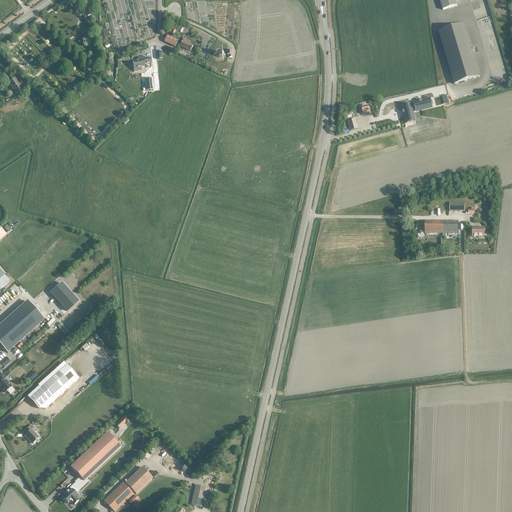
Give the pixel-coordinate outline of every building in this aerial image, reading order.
[(439,0),(443,10),(457,6),(455,0),(439,0)] [(454,85),(480,77),(464,25),(439,32),(454,85)] [(177,42),(178,41),(167,36),(164,42),(175,47),(178,42),(177,42)] [(190,51),(193,46),(189,44),(190,42),(183,39),(180,46),(190,51)] [(132,64),(129,64),(130,68),(133,67),(134,72),(141,71),(141,68),(145,67),(144,65),(151,64),(150,58),(143,59),(143,57),(138,58),(138,61),(132,62),(132,64)] [(16,94),(22,89),(15,79),(8,84),(16,94)] [(32,89),(24,80),(22,82),(30,91),(32,89)] [(414,104),(410,105),(409,104),(401,106),(405,121),(413,119),(411,111),(416,110),(416,111),(431,107),(429,99),(414,103),(414,104)] [(358,129),(356,119),(347,122),(350,131),(358,129)] [(449,211),(464,211),(464,203),(449,203),(449,211)] [(458,222),(424,222),(420,222),(420,234),(442,234),(442,236),(446,236),(446,234),(458,234),(458,222)] [(484,228),(472,227),(472,236),(473,236),(474,237),(476,237),(477,237),(480,237),(484,237),(484,228)] [(0,289),(9,282),(0,271),(0,289)] [(79,299),(62,282),(52,291),(68,309),(79,299)] [(27,302),(0,326),(0,344),(7,353),(44,320),(27,302)] [(11,362),(6,357),(0,362),(0,363),(4,368),(11,362)] [(27,397),(38,409),(45,409),(79,379),(67,365),(41,389),(39,387),(27,397)] [(34,372),(28,377),(31,380),(37,375),(34,372)] [(0,388),(1,390),(2,389),(5,393),(7,391),(10,394),(14,390),(11,387),(4,379),(6,377),(3,374),(0,376),(0,388)] [(32,444),(39,438),(31,430),(34,428),(31,425),(26,430),(28,433),(25,436),(32,444)] [(63,499),(62,500),(66,504),(67,503),(67,504),(68,504),(70,502),(73,505),(74,504),(75,505),(79,502),(78,501),(79,500),(76,497),(77,495),(76,494),(88,482),(86,480),(121,447),(112,438),(107,433),(70,467),(80,477),(75,482),(76,483),(70,488),(71,490),(69,491),(68,490),(64,494),(65,496),(63,498),(63,499)] [(114,511),(134,493),(136,495),(152,479),(142,468),(125,484),(124,482),(104,502),(113,511),(114,511)] [(191,505),(201,507),(205,487),(195,485),(191,505)]
